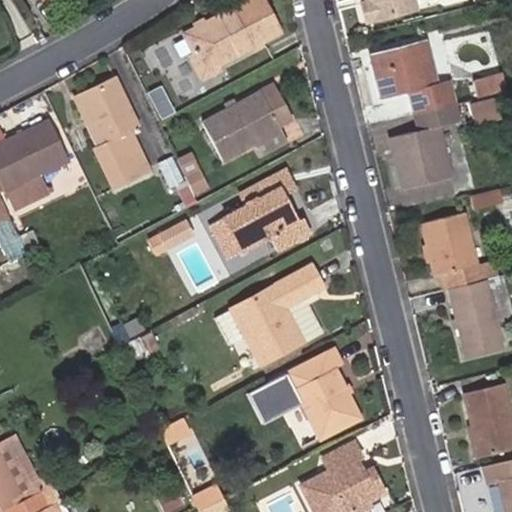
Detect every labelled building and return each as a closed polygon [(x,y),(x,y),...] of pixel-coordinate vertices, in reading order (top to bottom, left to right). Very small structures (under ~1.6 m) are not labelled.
[(217,65),(280,29),(265,0),(248,0),(184,36),(192,52),(202,73),(217,65)] [(425,0),(366,0),(367,2),(359,3),(364,23),(415,9),(414,6),(423,4),(425,0)] [(435,83),(424,41),(369,54),(380,99),(408,91),(413,114),(453,104),(447,80),(435,83)] [(219,69),(217,65),(202,73),(192,52),(187,55),(200,79),(219,69)] [(505,89),(501,74),(472,81),(476,96),(505,89)] [(136,126),(114,79),(77,97),(100,144),(95,146),(92,147),(110,186),(146,170),(127,130),(136,126)] [(252,144),(279,129),(277,124),(291,117),(272,84),(200,122),(221,161),(252,144)] [(100,144),(77,97),(72,99),(95,146),(100,144)] [(502,113),(498,97),(469,105),(473,121),(502,113)] [(451,177),(437,127),(458,122),(453,104),(413,114),(417,130),(389,137),(402,189),(451,177)] [(64,159),(45,120),(2,142),(0,137),(0,191),(4,189),(14,209),(36,199),(26,178),(38,172),(64,159)] [(286,141),(279,129),(252,144),(258,156),(286,141)] [(197,170),(189,153),(176,159),(184,176),(197,170)] [(205,186),(197,170),(184,176),(184,177),(191,192),(205,186)] [(244,205),(278,187),(282,194),(293,188),(284,170),(238,194),(244,205)] [(48,193),(38,172),(26,178),(36,199),(48,193)] [(308,232),(300,218),(296,220),(278,187),(244,205),(208,225),(225,259),(269,236),(276,250),(308,232)] [(502,201),(499,190),(468,197),(471,209),(502,201)] [(0,202),(0,238),(11,260),(25,254),(16,236),(0,202)] [(474,264),(461,213),(421,223),(427,248),(430,247),(433,257),(430,258),(434,276),(440,275),(444,289),(447,289),(484,279),(494,277),(491,260),(474,264)] [(192,235),(184,221),(157,235),(164,249),(192,235)] [(38,248),(29,230),(16,236),(25,254),(38,248)] [(258,261),(275,252),(268,239),(251,248),(258,261)] [(303,340),(285,305),(315,289),(320,286),(309,265),(226,310),(241,338),(255,365),(303,340)] [(502,348),(484,279),(447,289),(464,357),(502,348)] [(303,340),(320,330),(308,304),(319,298),(315,289),(285,305),(303,340)] [(227,346),(241,338),(226,310),(213,317),(227,346)] [(358,418),(333,368),(337,366),(329,350),(286,373),(318,438),(358,418)] [(511,448),(511,427),(501,383),(462,393),(478,457),(511,448)] [(187,432),(179,417),(158,428),(165,443),(173,439),(187,432)] [(37,479),(13,434),(0,441),(0,457),(22,499),(42,489),(37,479)] [(200,493),(173,439),(165,443),(191,497),(200,493)] [(345,511),(382,493),(372,473),(364,477),(355,459),(360,456),(353,442),(321,458),(328,470),(299,485),(312,511),(345,511)] [(0,457),(0,510),(5,508),(22,499),(0,457)] [(511,511),(511,458),(483,466),(487,483),(497,480),(504,511),(511,511)] [(51,484),(46,475),(37,479),(42,489),(51,484)] [(47,511),(45,508),(53,504),(60,499),(51,484),(42,489),(22,499),(5,508),(7,511),(47,511)] [(197,510),(220,499),(214,485),(200,493),(191,497),(197,510)] [(218,511),(224,509),(220,499),(197,510),(197,511),(218,511)]
